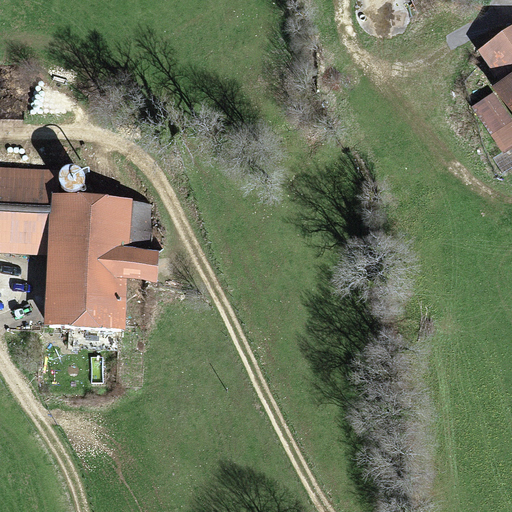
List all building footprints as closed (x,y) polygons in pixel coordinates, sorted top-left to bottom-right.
[(503,87),(511,80),(511,34),(480,57),(503,87)] [(511,80),(503,87),(494,94),(511,118),(511,80)] [(494,136),(511,122),(511,118),(494,94),(474,108),(494,136)] [(50,178),(0,174),(0,260),(45,263),(49,206),(50,178)] [(126,210),(49,206),(45,263),(41,329),(118,333),(121,284),(147,286),(149,255),(123,253),(126,210)]
